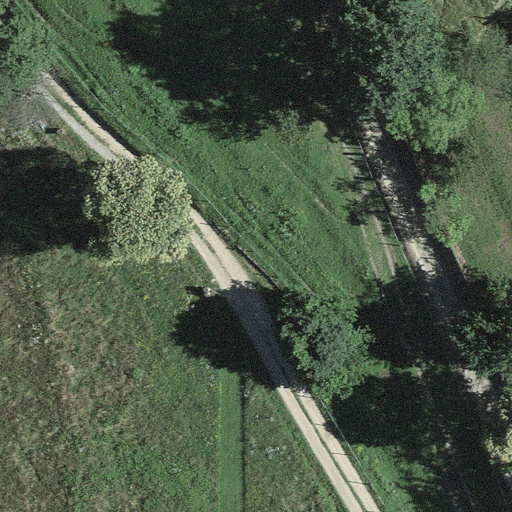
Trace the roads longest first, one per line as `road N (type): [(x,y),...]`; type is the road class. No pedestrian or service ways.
road 1 (track): [(360,511),(203,239),(77,114),(7,0)]
road 2 (track): [(511,480),(439,253),(339,48),(333,0)]
